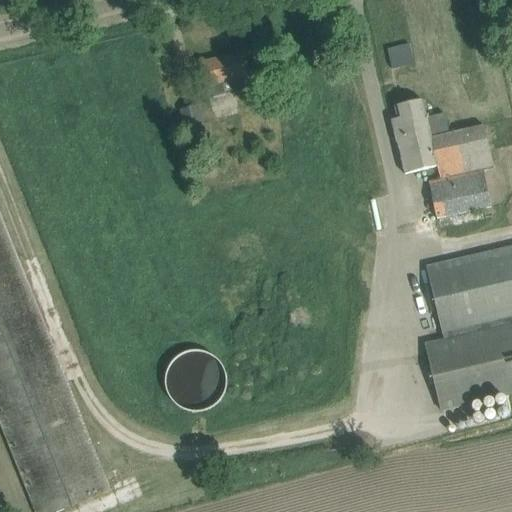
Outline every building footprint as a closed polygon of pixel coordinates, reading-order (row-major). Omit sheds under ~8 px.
[(409,43),(387,49),(391,68),(414,63),(409,43)] [(202,63),(206,82),(210,99),(250,89),(242,54),(202,63)] [(427,183),(435,220),(489,208),(482,174),(492,172),(483,129),(448,136),(444,116),(429,119),(428,116),(426,116),(422,101),(395,107),(398,120),(392,121),(403,175),(436,168),(439,180),(427,183)] [(182,111),(186,130),(189,145),(206,141),(203,127),(199,107),(182,111)] [(58,511),(103,494),(0,236),(0,418),(37,511),(58,511)] [(511,248),(426,269),(443,342),(425,346),(441,412),(511,394),(511,248)] [(165,380),(165,382),(165,385),(165,388),(166,390),(167,393),(168,395),(169,398),(170,400),(172,402),(174,404),(176,406),(178,408),(180,409),(183,410),(185,411),(188,412),(190,413),(193,413),(196,413),(199,413),(201,413),(204,412),(206,411),(209,410),(211,409),(214,408),(216,406),(218,404),(220,402),(221,400),(223,398),(224,395),(225,393),(226,390),(226,388),(227,385),(227,382),(227,380),(226,377),(226,374),(225,372),(224,369),(223,367),(221,365),(219,362),(218,360),(216,359),(214,357),(211,356),(209,354),(206,353),(204,352),(201,352),(198,352),(196,351),(193,352),(190,352),(188,352),(185,353),(183,354),(180,356),(178,357),(176,359),(174,360),(172,362),(170,365),(169,367),(168,369),(167,372),(166,374),(165,377),(165,380)]
